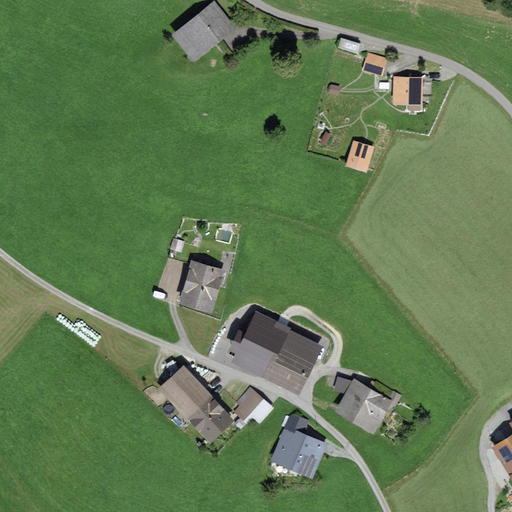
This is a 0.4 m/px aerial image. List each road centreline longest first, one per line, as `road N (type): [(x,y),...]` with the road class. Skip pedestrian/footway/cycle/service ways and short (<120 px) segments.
road 1 (residential): [(387,511),(351,450),(304,406),(92,312),(0,251)]
road 2 (track): [(511,111),(448,63),(251,0)]
